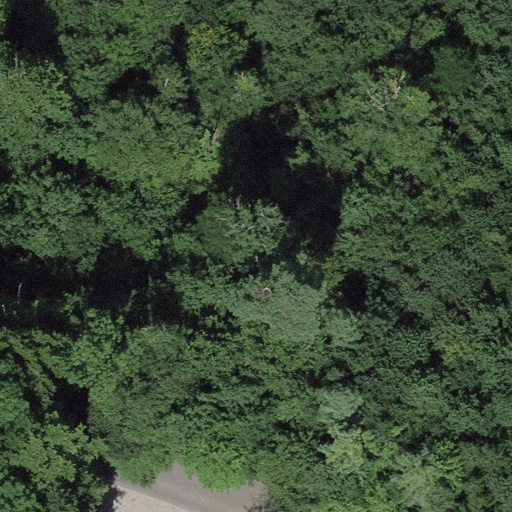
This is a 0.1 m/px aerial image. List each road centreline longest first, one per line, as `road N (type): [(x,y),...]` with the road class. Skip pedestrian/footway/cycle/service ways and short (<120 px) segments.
road 1 (track): [(511,38),(406,208),(194,491)]
road 2 (tertiary): [(247,511),(0,413)]
